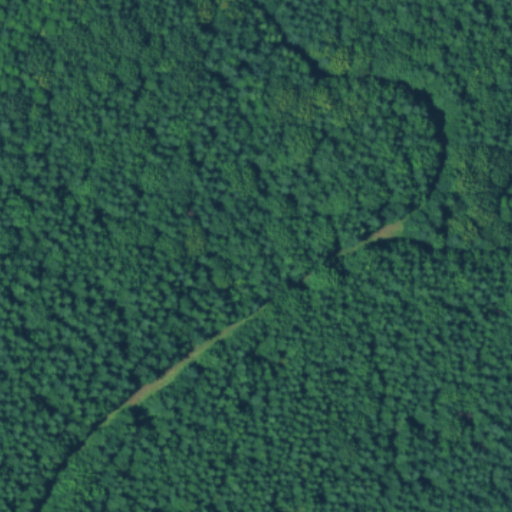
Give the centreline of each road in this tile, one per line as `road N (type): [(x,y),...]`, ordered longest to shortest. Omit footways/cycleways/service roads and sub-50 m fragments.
road 1 (track): [(511,245),(434,252),(362,242),(68,454),(35,511)]
road 2 (track): [(382,243),(426,187),(437,128),(413,93),(324,77),(295,60),(245,0)]
